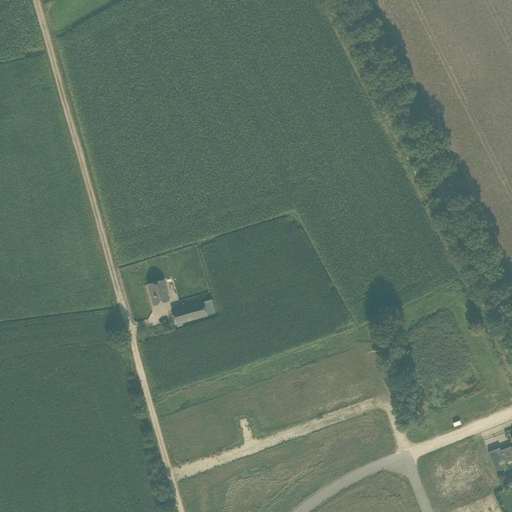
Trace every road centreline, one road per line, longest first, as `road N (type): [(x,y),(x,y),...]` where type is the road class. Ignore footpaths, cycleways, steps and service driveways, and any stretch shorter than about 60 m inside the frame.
road 1 (track): [(176,511),(34,0)]
road 2 (tertiary): [(511,328),(346,0)]
road 3 (residential): [(405,457),(387,401),(167,478)]
